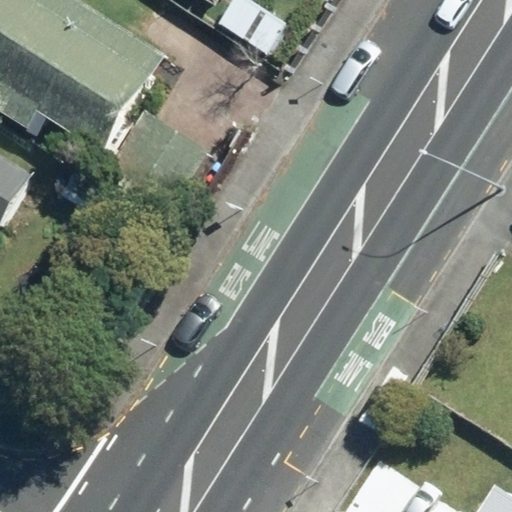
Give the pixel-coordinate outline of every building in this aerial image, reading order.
[(0,0),(0,83),(2,85),(0,87),(0,111),(34,133),(46,115),(113,157),(176,57),(85,0),(0,0)] [(210,0),(226,10),(232,0),(210,0)] [(212,147),(155,115),(122,171),(179,203),(212,147)] [(0,252),(48,179),(0,148),(0,252)] [(511,511),(511,490),(509,489),(493,511),(511,511)]
